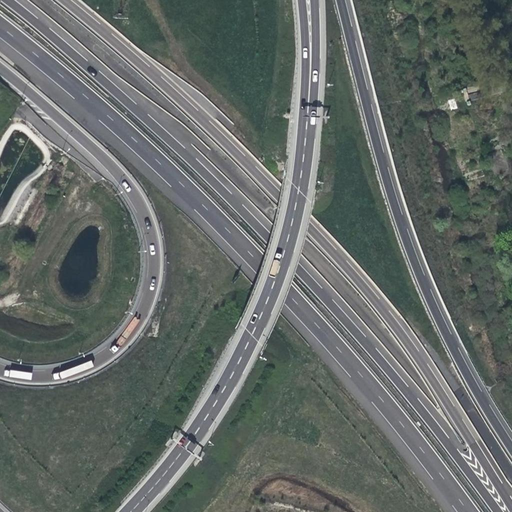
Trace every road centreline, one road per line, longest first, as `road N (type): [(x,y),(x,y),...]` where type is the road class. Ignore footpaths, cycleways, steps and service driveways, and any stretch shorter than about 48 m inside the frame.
road 1 (motorway): [(499,511),(299,268),(153,124),(7,0)]
road 2 (motorway): [(511,508),(405,338),(349,269),(207,125),(64,0)]
road 3 (motorway): [(0,27),(151,155),(244,247),(374,392),(467,511)]
road 4 (motorway): [(511,446),(456,354),(412,257),(340,0)]
road 5 (motorway): [(0,69),(125,184),(153,254),(142,312),(108,353),(58,374),(0,369)]
road 6 (trunk): [(128,511),(194,433),(251,334),(290,222),(304,148)]
road 7 (trunk): [(304,148),(314,0)]
road 8 (motorway): [(304,148),(300,0)]
